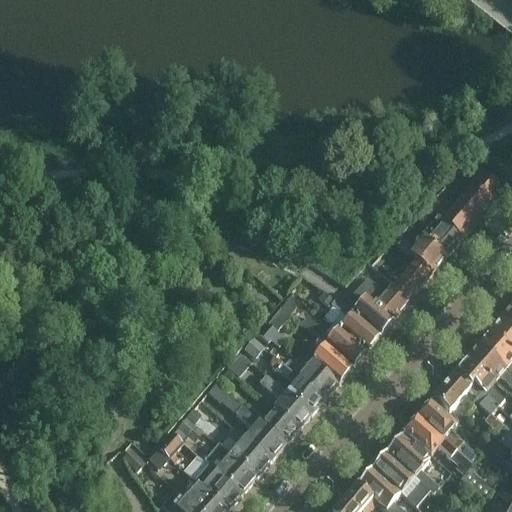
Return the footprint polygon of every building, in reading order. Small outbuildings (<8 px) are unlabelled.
[(479,175),(458,198),(482,219),(502,195),(479,175)] [(425,209),(437,220),(462,242),(482,219),(458,198),(446,212),(433,201),(425,209)] [(437,220),(422,239),(427,244),(447,260),(462,242),(437,220)] [(239,231),(232,248),(272,266),(280,248),(239,231)] [(393,245),(410,260),(431,278),(447,260),(427,244),(422,239),(412,250),(398,238),(393,245)] [(399,280),(394,285),(412,300),(431,278),(410,260),(395,277),(399,280)] [(98,318),(133,284),(124,275),(113,286),(104,278),(99,283),(93,278),(76,295),(98,318)] [(358,275),(346,289),(350,292),(374,309),(375,308),(393,323),(412,300),(394,285),(384,297),(358,275)] [(339,297),(336,302),(345,308),(379,338),(393,323),(375,308),(374,309),(350,292),(346,289),(339,297)] [(341,318),(333,327),(366,354),(379,338),(345,308),(336,302),(331,309),(341,318)] [(285,314),(301,327),(311,336),(352,370),(366,354),(333,327),(325,336),(307,321),(305,322),(289,309),(285,314)] [(511,309),(501,322),(511,331),(511,309)] [(148,380),(80,317),(71,357),(124,405),(148,380)] [(511,331),(501,322),(490,335),(511,354),(511,331)] [(258,337),(267,345),(276,335),(267,327),(258,337)] [(511,354),(490,335),(479,349),(511,377),(511,367),(511,366),(511,365),(511,354)] [(307,361),(311,365),(338,387),(352,370),(311,336),(306,342),(314,350),(320,355),(312,364),(307,361)] [(253,342),(243,353),(254,362),(263,351),(253,342)] [(511,377),(479,349),(467,362),(495,385),(495,384),(496,384),(499,380),(511,390),(511,377)] [(240,358),(235,364),(244,373),(250,366),(240,358)] [(287,365),(284,369),(299,382),(300,381),(324,402),(338,387),(311,365),(307,361),(296,373),(287,365)] [(467,362),(456,375),(470,388),(473,385),(482,393),(485,395),(498,409),(503,403),(489,391),(496,384),(495,384),(495,385),(467,362)] [(299,382),(284,369),(282,367),(276,374),(294,388),(287,396),(312,417),(324,402),(300,381),(299,382)] [(470,388),(456,375),(433,401),(449,415),(467,394),(471,397),(477,391),(481,394),(482,393),(473,385),(470,388)] [(232,382),(224,376),(216,386),(229,397),(233,392),(227,387),(232,382)] [(280,405),(274,412),(298,432),(312,417),(287,396),(287,397),(265,379),(258,387),(280,405)] [(215,387),(208,395),(220,405),(226,397),(215,387)] [(482,393),(481,394),(473,403),(479,408),(478,409),(489,419),(498,409),(485,395),(482,393)] [(431,405),(417,420),(472,467),(478,460),(450,436),(457,427),(431,405)] [(235,426),(231,430),(244,442),(271,464),(285,448),(261,427),(242,410),(236,417),(253,432),(248,438),(235,426)] [(274,412),(261,427),(285,448),(298,432),(274,412)] [(417,420),(404,437),(431,459),(437,452),(457,469),(455,471),(460,476),(463,478),(472,467),(417,420)] [(196,431),(185,421),(176,431),(187,441),(196,431)] [(221,447),(219,450),(256,481),(271,464),(244,442),(231,430),(230,430),(234,433),(222,447),(221,447)] [(173,438),(159,453),(168,461),(174,467),(178,462),(172,457),(182,446),(173,438)] [(400,440),(386,457),(423,489),(429,494),(433,497),(439,490),(420,475),(429,465),(400,440)] [(219,450),(205,466),(242,498),(256,481),(219,450)] [(168,461),(159,453),(149,465),(157,473),(168,461)] [(137,476),(144,468),(131,454),(123,462),(137,476)] [(386,457),(372,473),(400,497),(416,510),(429,494),(423,489),(386,457)] [(208,469),(194,484),(225,511),(229,511),(242,498),(205,466),(205,467),(208,469)] [(372,473),(358,489),(372,501),(373,502),(383,511),(398,511),(392,506),(400,497),(372,473)] [(480,482),(471,492),(482,503),(492,493),(480,482)] [(180,489),(175,494),(187,505),(190,507),(189,508),(193,511),(225,511),(194,484),(185,494),(180,489)] [(358,489),(337,511),(364,511),(373,502),(372,501),(358,489)] [(482,503),(482,504),(489,509),(499,498),(492,493),(482,503)] [(175,494),(168,502),(162,509),(164,511),(193,511),(189,508),(190,507),(187,505),(175,494)]
